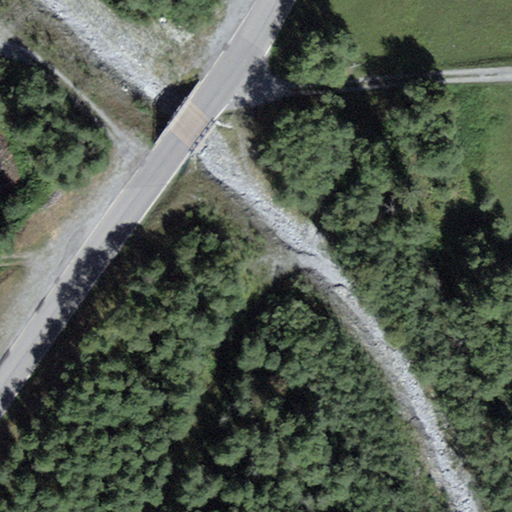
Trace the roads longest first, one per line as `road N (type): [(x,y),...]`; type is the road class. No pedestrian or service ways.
road 1 (tertiary): [(279,0),(228,87),(88,267),(0,397)]
road 2 (track): [(383,80),(260,277),(169,511)]
road 3 (track): [(228,87),(511,71)]
